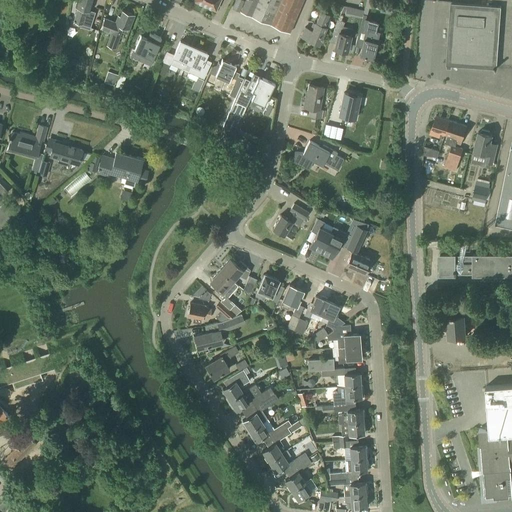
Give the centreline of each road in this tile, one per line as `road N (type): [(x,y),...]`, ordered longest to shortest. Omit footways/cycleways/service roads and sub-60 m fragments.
road 1 (unclassified): [(442,511),(425,460),(412,224),(411,125),(419,101)]
road 2 (residential): [(387,511),(370,302),(227,234)]
road 3 (residential): [(279,511),(166,333),(177,290),(227,234)]
road 4 (residential): [(227,234),(266,184),(292,61)]
road 5 (residential): [(162,134),(0,92)]
road 6 (unclassified): [(292,61),(150,0)]
road 7 (unclassified): [(419,101),(395,85),(292,61)]
